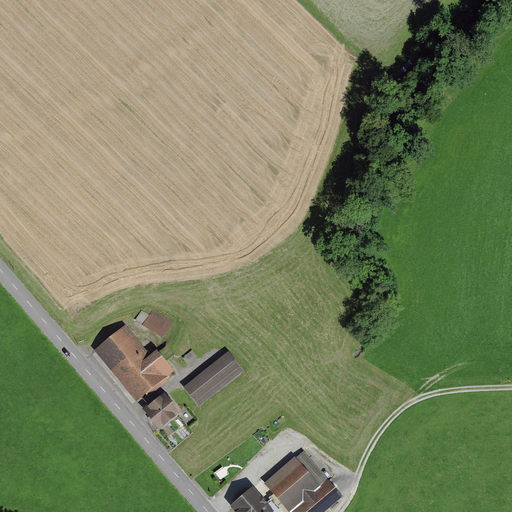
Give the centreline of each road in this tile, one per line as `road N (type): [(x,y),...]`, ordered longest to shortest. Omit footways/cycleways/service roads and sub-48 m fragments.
road 1 (tertiary): [(0,269),(207,511)]
road 2 (track): [(511,389),(413,400),(377,435),(336,511)]
road 3 (track): [(76,358),(128,322),(161,352),(176,373),(126,417)]
road 4 (track): [(353,490),(314,450),(288,444),(206,510)]
